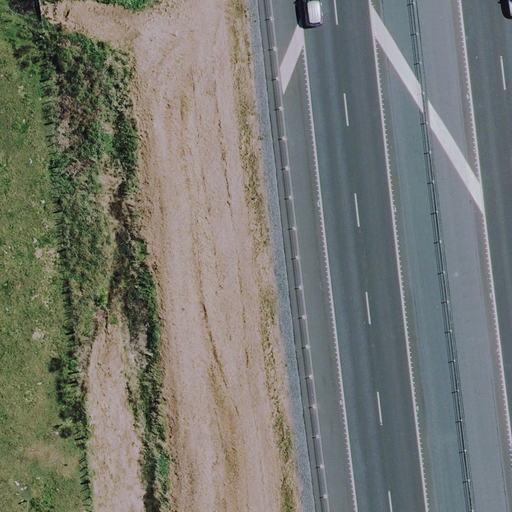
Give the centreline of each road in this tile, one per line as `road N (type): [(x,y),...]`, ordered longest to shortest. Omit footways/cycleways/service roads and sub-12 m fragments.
road 1 (motorway): [(392,511),(333,0)]
road 2 (motorway): [(494,0),(511,152)]
